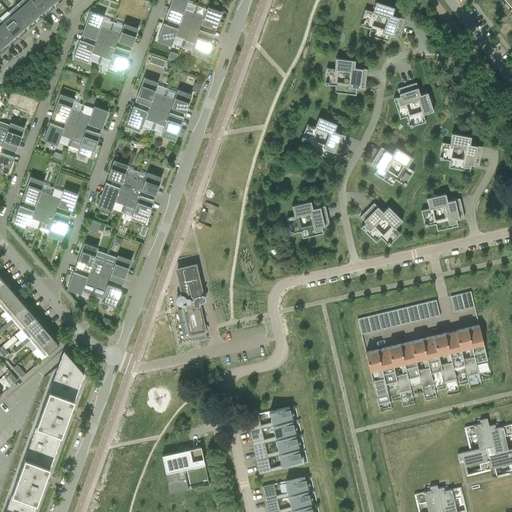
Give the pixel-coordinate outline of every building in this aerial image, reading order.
[(17,4),(16,4),(31,21),(41,13),(29,0),(23,0),(18,5),(17,4)] [(29,0),(41,13),(50,5),(44,0),(29,0)] [(165,18),(168,19),(170,20),(189,27),(194,13),(192,13),(184,10),(186,3),(187,2),(187,0),(171,0),(169,8),(165,18)] [(511,0),(508,0),(502,6),(508,12),(511,8),(511,0)] [(370,29),(367,35),(388,42),(390,35),(397,38),(404,19),(391,15),(394,8),(375,2),(372,12),(364,10),(359,25),(370,29)] [(8,11),(7,12),(22,29),(31,21),(16,4),(17,5),(9,13),(8,11)] [(194,13),(189,27),(208,34),(208,33),(210,28),(215,30),(220,15),(221,12),(207,7),(206,9),(206,10),(204,17),(195,14),(194,13)] [(82,34),(81,35),(84,36),(87,37),(87,36),(105,43),(110,30),(109,29),(100,26),(103,19),(104,16),(90,11),(89,14),(85,24),(82,34)] [(0,20),(0,21),(13,37),(22,29),(7,12),(11,16),(2,23),(0,20)] [(157,39),(156,41),(171,46),(171,44),(172,43),(174,37),(182,40),(184,40),(189,27),(170,20),(168,26),(163,24),(157,39)] [(0,39),(4,45),(13,37),(0,21),(0,39)] [(110,30),(105,43),(124,50),(124,49),(126,44),(132,46),(133,42),(137,31),(138,28),(124,23),(123,26),(123,27),(120,33),(112,30),(110,30)] [(189,27),(184,40),(186,41),(194,44),(190,53),(204,59),(209,45),(213,35),(208,33),(208,34),(189,27)] [(74,55),(73,58),(87,63),(88,60),(91,53),(99,56),(100,57),(105,43),(87,36),(87,37),(85,42),(79,40),(74,55)] [(105,43),(100,57),(102,57),(110,60),(107,70),(121,75),(130,51),(124,49),(124,50),(105,43)] [(152,55),(150,62),(164,67),(166,61),(152,55)] [(324,85),(335,86),(334,93),(355,95),(356,88),(364,89),(366,69),(354,68),(355,60),(335,58),(334,69),(326,68),(324,85)] [(138,91),(137,95),(142,97),(140,102),(140,103),(159,109),(164,96),(162,95),(154,92),(156,86),(157,85),(157,83),(143,77),(142,80),(138,91)] [(419,95),(416,83),(415,83),(397,89),(399,96),(393,98),(399,119),(400,119),(406,117),(409,127),(410,127),(425,122),(422,114),(433,111),(427,93),(420,95),(419,95)] [(164,96),(159,109),(178,116),(180,110),(185,112),(186,108),(190,97),(191,95),(177,90),(176,92),(176,93),(174,99),(165,96),(164,96)] [(51,117),(51,118),(54,119),(56,120),(57,119),(75,126),(80,112),(79,112),(70,109),(73,102),(73,101),(74,99),(60,94),(59,96),(55,107),(51,117)] [(127,122),(126,124),(140,129),(141,127),(142,126),(144,119),(152,122),(154,123),(159,109),(140,103),(140,102),(138,101),(135,100),(135,101),(131,111),(127,122)] [(80,112),(75,126),(94,133),(94,132),(96,127),(101,129),(107,114),(108,111),(94,106),(93,109),(92,109),(90,116),(82,113),(80,112)] [(159,109),(154,123),(155,123),(164,127),(160,136),(174,141),(175,139),(183,118),(178,116),(159,109)] [(300,139),(311,143),(308,150),(328,158),(330,152),(338,155),(345,136),(333,132),(336,124),(318,117),(314,127),(307,124),(300,139)] [(49,123),(43,140),(57,146),(61,136),(69,139),(70,139),(75,126),(57,119),(56,120),(54,125),(49,123)] [(0,145),(10,149),(15,151),(24,128),(10,123),(9,126),(1,123),(0,124),(0,145)] [(75,126),(70,139),(80,143),(77,153),(91,158),(99,134),(94,132),(94,133),(75,126)] [(470,138),(470,137),(451,133),(449,144),(441,143),(438,159),(441,159),(449,161),(449,162),(448,168),(450,168),(469,172),(470,165),(478,166),(481,149),(482,147),(472,145),(469,145),(470,138)] [(0,171),(7,174),(14,157),(8,155),(10,149),(0,145),(0,171)] [(396,148),(391,154),(389,152),(381,148),(381,147),(370,163),(371,164),(377,168),(373,174),(391,185),(395,180),(404,185),(413,171),(406,167),(412,158),(396,148)] [(54,152),(52,157),(61,161),(63,156),(54,152)] [(164,159),(162,163),(164,168),(169,169),(170,166),(166,160),(164,159)] [(109,174),(107,178),(112,180),(110,185),(129,192),(134,179),(132,178),(124,175),(126,169),(127,168),(127,165),(113,160),(112,163),(109,174)] [(134,179),(129,192),(148,199),(150,193),(155,195),(156,191),(160,180),(161,178),(147,173),(146,175),(146,176),(144,182),(135,179),(134,179)] [(21,199),(21,200),(24,201),(26,202),(27,202),(45,209),(50,195),(49,195),(40,192),(43,185),(43,184),(44,182),(30,177),(29,179),(25,190),(21,199)] [(97,204),(96,207),(111,212),(111,209),(112,209),(114,202),(122,205),(124,206),(129,192),(110,185),(108,184),(105,183),(105,184),(101,193),(97,204)] [(50,195),(45,209),(64,215),(66,210),(71,211),(77,196),(78,194),(64,189),(63,191),(62,192),(60,199),(52,196),(50,195)] [(129,192),(124,206),(125,206),(134,209),(130,219),(144,224),(153,200),(148,199),(129,192)] [(447,201),(445,195),(445,194),(426,198),(428,209),(420,210),(424,227),(426,226),(435,224),(435,225),(436,231),(438,230),(457,226),(456,219),(463,218),(459,200),(459,198),(448,201),(447,201)] [(286,218),(290,234),(300,232),(302,238),(323,234),(321,227),(329,225),(325,206),(312,209),(310,201),(291,206),(294,216),(286,218)] [(14,221),(13,223),(27,228),(28,226),(28,225),(30,219),(39,222),(40,222),(45,209),(27,202),(26,202),(24,208),(19,206),(14,221)] [(388,207),(382,212),(374,204),(373,203),(359,217),(365,223),(360,227),(375,243),(380,238),(381,239),(388,246),(388,245),(400,234),(394,228),(402,221),(399,218),(388,207)] [(45,209),(40,222),(42,223),(50,226),(47,235),(61,241),(69,217),(64,215),(45,209)] [(85,224),(83,231),(89,233),(91,226),(85,224)] [(75,266),(75,267),(78,268),(80,268),(99,275),(104,261),(102,261),(103,258),(107,259),(108,255),(105,254),(96,251),(97,248),(83,243),(82,245),(78,256),(75,266)] [(104,261),(99,275),(118,282),(117,282),(123,284),(131,260),(117,255),(116,258),(108,255),(107,259),(103,258),(102,261),(104,261)] [(194,266),(184,268),(176,270),(182,294),(179,295),(177,296),(176,299),(176,302),(179,304),(182,304),(189,334),(190,335),(203,332),(204,330),(206,330),(207,329),(206,327),(206,326),(203,327),(198,303),(202,302),(203,302),(204,301),(204,300),(204,299),(204,298),(204,297),(203,296),(202,296),(201,296),(194,266)] [(67,287),(66,289),(81,294),(81,292),(82,291),(90,294),(91,291),(94,292),(95,289),(94,288),(95,284),(99,275),(80,268),(78,274),(73,272),(67,287)] [(91,291),(90,294),(93,296),(101,298),(101,299),(100,302),(114,307),(121,289),(115,288),(117,282),(118,282),(99,275),(95,284),(94,288),(95,289),(94,292),(91,291)] [(0,299),(11,290),(3,281),(0,283),(0,299)] [(0,306),(5,312),(19,299),(11,290),(0,299),(0,306)] [(464,310),(474,307),(470,292),(460,294),(464,310)] [(450,297),(454,312),(464,310),(460,294),(450,297)] [(13,321),(27,308),(19,299),(5,312),(11,319),(13,321)] [(429,318),(439,316),(436,300),(425,303),(429,318)] [(419,321),(429,318),(425,303),(416,305),(419,321)] [(416,305),(406,307),(410,323),(419,321),(416,305)] [(400,325),(410,323),(406,307),(396,310),(400,325)] [(20,330),(35,317),(27,308),(13,321),(11,319),(6,323),(4,325),(7,328),(14,322),(20,330)] [(396,310),(386,312),(390,328),(400,325),(396,310)] [(11,319),(5,312),(0,315),(0,316),(6,323),(11,319)] [(380,330),(390,328),(386,312),(377,314),(380,330)] [(377,314),(367,317),(371,332),(380,330),(377,314)] [(20,330),(14,335),(19,340),(21,343),(27,337),(28,339),(43,326),(38,321),(36,319),(35,317),(20,330)] [(361,335),(371,332),(367,317),(357,319),(361,335)] [(478,325),(467,328),(475,363),(476,363),(480,362),(486,360),(486,361),(487,361),(478,325)] [(30,340),(36,348),(51,335),(43,326),(28,339),(27,337),(21,343),(20,344),(22,347),(30,340)] [(467,328),(455,331),(460,349),(468,347),(470,358),(462,360),(464,366),(466,376),(467,376),(477,373),(477,374),(478,373),(475,363),(467,328)] [(455,331),(444,334),(453,369),(453,368),(456,368),(464,366),(462,360),(460,349),(455,331)] [(444,334),(433,336),(437,354),(445,353),(448,363),(440,365),(441,371),(444,382),(444,381),(455,379),(453,369),(444,334)] [(51,335),(36,348),(44,357),(59,345),(51,335)] [(13,336),(2,346),(6,349),(16,340),(13,336)] [(433,336),(422,339),(430,374),(436,373),(439,372),(441,371),(440,365),(437,354),(433,336)] [(422,339),(410,342),(415,360),(423,358),(425,369),(417,371),(419,377),(421,387),(422,387),(432,384),(433,384),(430,374),(422,339)] [(410,342),(399,345),(408,379),(413,378),(415,378),(418,377),(419,377),(417,371),(415,360),(410,342)] [(15,353),(22,347),(20,344),(16,347),(12,350),(15,353)] [(399,345),(388,347),(392,365),(400,363),(403,374),(395,376),(396,382),(399,393),(399,392),(410,389),(410,390),(408,379),(399,345)] [(2,346),(0,347),(0,352),(4,357),(8,353),(2,346)] [(388,347),(376,350),(385,385),(389,384),(396,382),(395,376),(392,365),(388,347)] [(40,361),(44,357),(36,348),(31,352),(40,361)] [(57,366),(49,391),(74,400),(83,373),(69,356),(63,350),(57,366)] [(366,353),(365,353),(369,371),(370,371),(377,369),(380,380),(373,382),(372,382),(376,398),(377,398),(376,397),(387,395),(385,385),(376,350),(366,353)] [(5,366),(0,370),(4,375),(9,371),(5,366)] [(15,370),(21,377),(25,374),(19,367),(15,370)] [(35,401),(40,403),(51,373),(50,372),(43,379),(35,401)] [(8,377),(13,383),(17,380),(11,374),(8,377)] [(49,391),(35,427),(60,436),(74,400),(49,391)] [(22,436),(27,438),(39,405),(34,403),(22,436)] [(272,426),(292,422),(295,421),(294,420),(292,421),(289,407),(269,412),(271,422),(260,425),(252,427),(253,430),(249,431),(249,432),(261,429),(272,426)] [(252,427),(260,425),(258,414),(246,417),(248,428),(252,427)] [(466,437),(475,435),(478,449),(479,450),(484,448),(491,447),(487,426),(488,426),(486,418),(481,420),(482,423),(464,428),(466,437)] [(295,436),(298,436),(298,434),(295,435),(292,422),(272,426),(274,436),(263,440),(256,442),(256,444),(252,445),(252,446),(264,443),(275,441),(295,436)] [(507,450),(503,437),(511,434),(511,428),(511,424),(493,429),(492,425),(488,426),(487,426),(491,447),(493,453),(507,450)] [(35,427),(23,460),(48,469),(60,436),(35,427)] [(249,432),(252,443),(256,442),(263,440),(261,429),(249,432)] [(298,451),(301,450),(301,449),(298,449),(295,436),(275,441),(278,451),(267,454),(259,456),(259,459),(255,460),(268,458),(279,455),(298,451)] [(10,469),(15,471),(26,440),(21,438),(10,469)] [(252,446),(255,457),(259,456),(267,454),(264,443),(252,446)] [(178,452),(161,455),(168,483),(171,493),(186,490),(188,490),(186,478),(179,480),(176,468),(182,466),(183,470),(204,465),(200,447),(184,450),(178,452)] [(481,473),(489,471),(486,456),(484,448),(479,450),(478,449),(457,454),(458,459),(462,458),(464,467),(479,464),(481,473)] [(486,456),(489,471),(491,479),(497,477),(494,468),(508,465),(510,474),(511,473),(511,448),(507,450),(493,453),(493,454),(486,456)] [(301,464),(298,451),(279,455),(281,465),(270,468),(262,470),(263,473),(258,474),(259,475),(304,464),(304,463),(301,464)] [(270,468),(268,458),(255,460),(258,471),(262,470),(270,468)] [(23,460),(11,495),(36,504),(48,469),(23,460)] [(0,496),(0,504),(2,506),(14,473),(9,471),(0,496)] [(511,476),(467,487),(472,511),(507,511),(511,511),(511,476)] [(288,497),(308,492),(310,492),(310,490),(307,491),(304,477),(284,482),(287,492),(276,495),(268,498),(269,500),(265,501),(265,502),(277,499),(288,497)] [(268,498),(276,495),(273,484),(261,487),(264,499),(268,498)] [(416,504),(425,502),(427,511),(442,511),(437,489),(436,485),(431,486),(432,490),(414,494),(416,504)] [(466,511),(466,510),(458,511),(456,511),(453,499),(462,497),(460,487),(442,491),(441,488),(437,489),(442,511),(466,511)] [(271,511),(285,511),(291,511),(311,507),(313,506),(313,505),(310,505),(308,492),(288,497),(290,507),(279,510),(271,511)] [(11,495),(4,511),(32,511),(36,504),(11,495)] [(277,499),(265,502),(266,511),(271,511),(279,510),(277,499)]
